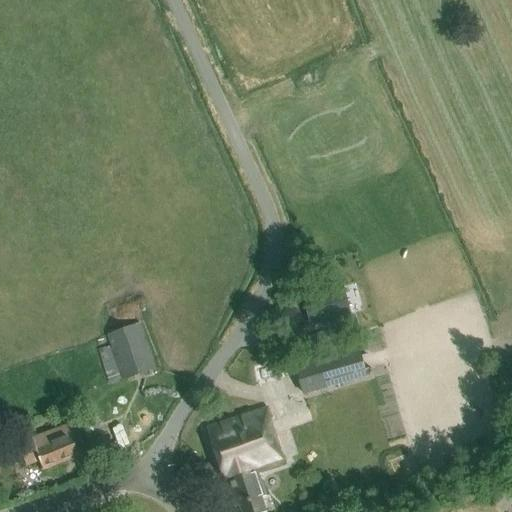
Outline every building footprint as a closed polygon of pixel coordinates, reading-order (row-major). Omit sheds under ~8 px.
[(349,314),(342,288),(303,298),(311,325),(349,314)] [(156,370),(141,325),(107,336),(110,345),(95,350),(107,385),(122,381),(156,370)] [(368,379),(361,346),(297,362),(304,394),(368,379)] [(82,424),(75,404),(61,409),(68,429),(82,424)] [(283,464),(269,422),(269,421),(270,421),(267,409),(205,429),(222,481),(225,480),(234,507),(239,505),(241,511),(264,511),(259,497),(263,496),(254,473),(283,464)] [(39,473),(76,460),(65,429),(17,445),(25,468),(35,464),(39,473)]
